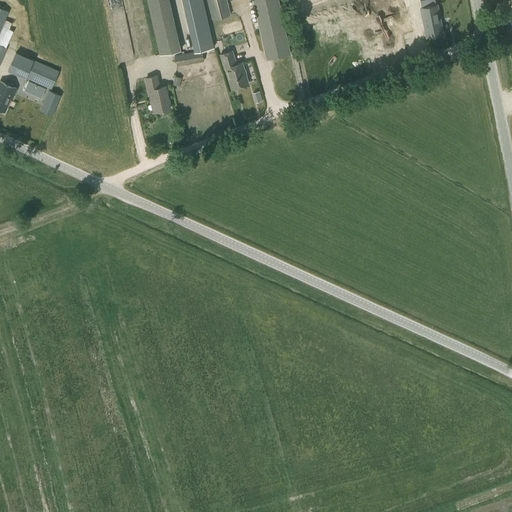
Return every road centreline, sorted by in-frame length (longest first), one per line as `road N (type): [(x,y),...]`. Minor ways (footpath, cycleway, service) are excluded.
road 1 (unclassified): [(511,373),(0,136)]
road 2 (track): [(483,39),(103,184)]
road 3 (unclassified): [(511,185),(477,0)]
